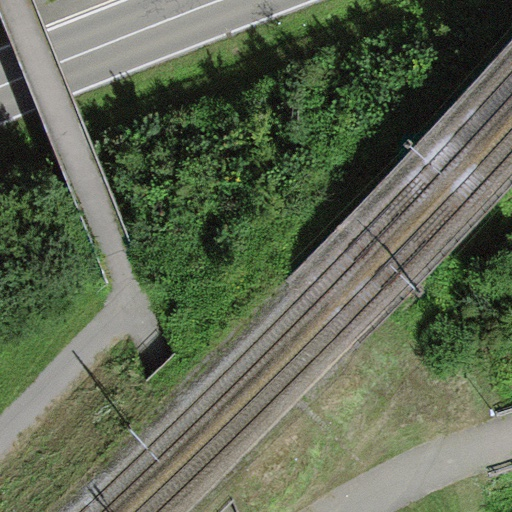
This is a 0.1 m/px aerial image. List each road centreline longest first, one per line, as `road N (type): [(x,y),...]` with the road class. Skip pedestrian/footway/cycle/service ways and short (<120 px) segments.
road 1 (secondary): [(0,90),(229,0)]
road 2 (unclassified): [(511,438),(369,493),(341,511)]
